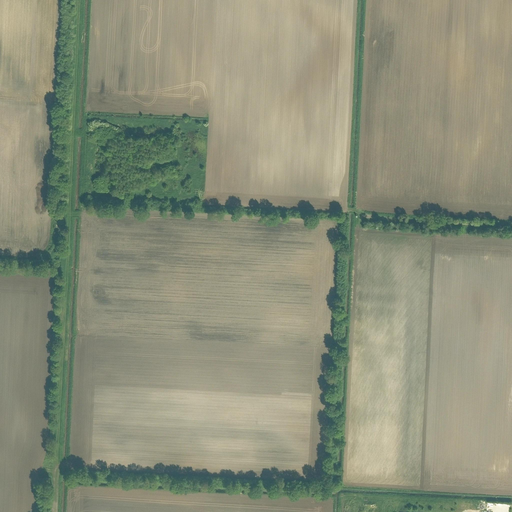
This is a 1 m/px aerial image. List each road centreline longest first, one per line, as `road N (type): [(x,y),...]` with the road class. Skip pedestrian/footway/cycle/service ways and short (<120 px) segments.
road 1 (track): [(54,511),(79,0)]
road 2 (track): [(511,226),(362,218)]
